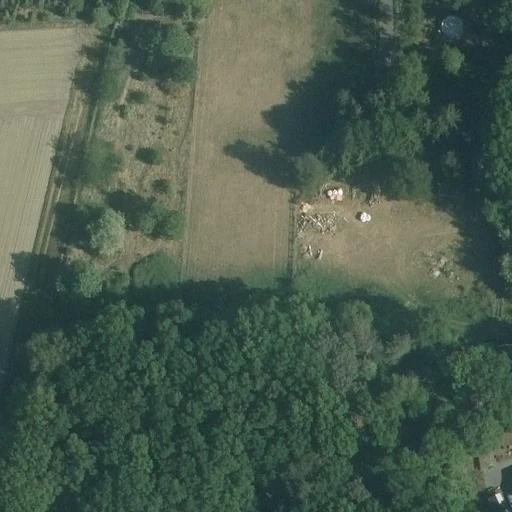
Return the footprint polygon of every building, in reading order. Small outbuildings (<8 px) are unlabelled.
[(453,40),(459,23),(444,18),(439,35),(453,40)] [(445,49),(434,55),(439,63),(449,58),(445,49)] [(511,91),(475,94),(476,136),(511,134),(511,91)] [(440,178),(438,197),(465,200),(467,181),(446,180),(446,178),(440,178)] [(476,346),(476,363),(494,363),(493,345),(476,346)] [(511,348),(500,349),(500,376),(511,375),(511,348)] [(476,372),(468,373),(469,383),(478,382),(476,372)]
